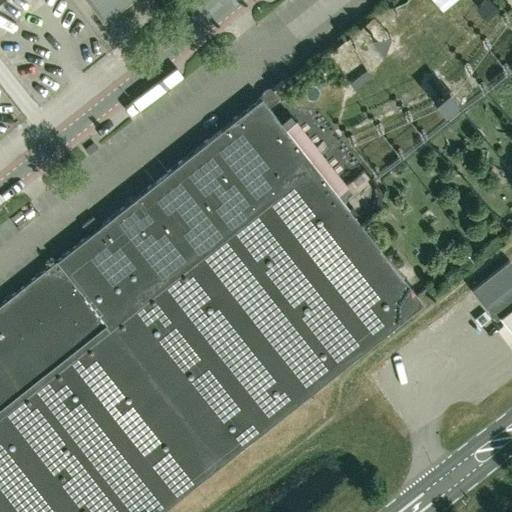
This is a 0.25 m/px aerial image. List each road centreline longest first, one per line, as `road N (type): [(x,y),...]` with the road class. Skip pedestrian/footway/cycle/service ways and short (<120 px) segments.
road 1 (unclassified): [(0,193),(234,0)]
road 2 (primary): [(411,511),(511,431)]
